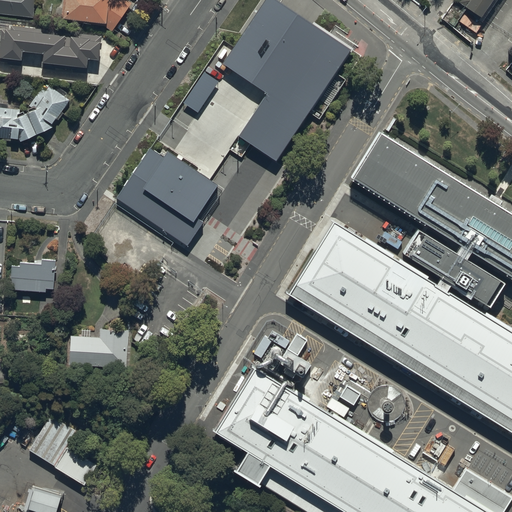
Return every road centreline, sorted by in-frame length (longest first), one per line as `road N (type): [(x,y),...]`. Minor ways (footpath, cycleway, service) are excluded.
road 1 (unclassified): [(123,511),(416,41)]
road 2 (residential): [(0,188),(38,193),(67,184),(200,0)]
road 3 (secondary): [(416,41),(511,119)]
